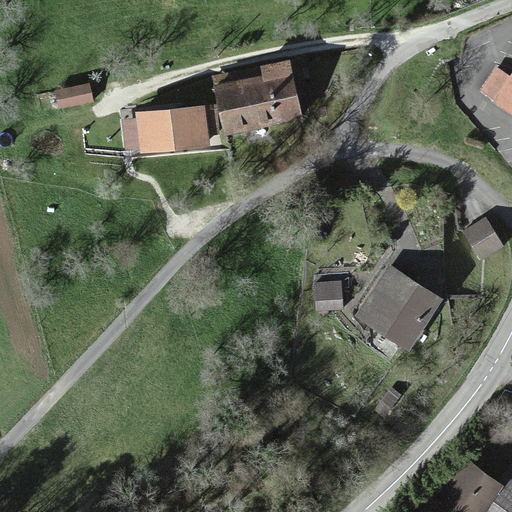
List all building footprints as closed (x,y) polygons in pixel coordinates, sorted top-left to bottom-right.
[(265,77),(212,88),(222,135),(295,120),(283,67),(264,71),(265,77)] [(497,73),(482,94),(511,114),(511,75),(508,80),(497,73)] [(83,85),(37,100),(42,117),(88,102),(83,85)] [(199,113),(137,115),(139,148),(200,146),(199,113)] [(481,221),(461,236),(479,259),(499,245),(481,221)] [(386,269),(356,318),(407,349),(437,300),(386,269)] [(339,285),(312,285),(313,313),(339,312),(339,285)] [(461,463),(437,500),(455,511),(478,511),(496,485),(461,463)] [(511,511),(511,483),(506,480),(486,511),(511,511)]
